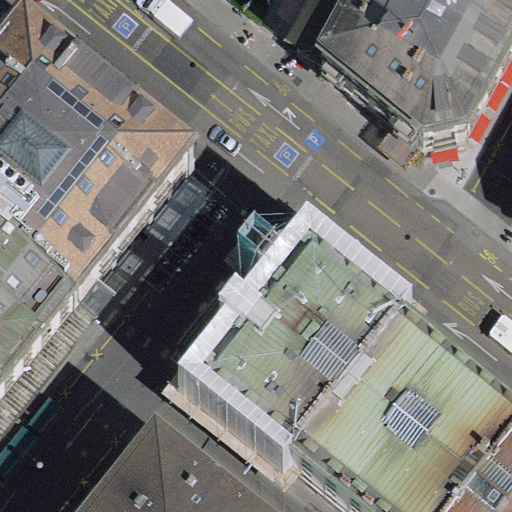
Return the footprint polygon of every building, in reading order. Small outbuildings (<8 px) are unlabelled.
[(511,0),(330,0),(300,55),(327,70),(324,77),(369,113),(426,159),(466,149),(511,64),(511,0)] [(0,253),(78,317),(115,270),(195,172),(118,109),(28,37),(0,71),(0,253)] [(0,411),(22,385),(78,317),(0,253),(0,411)] [(307,488),(412,357),(362,317),(304,271),(257,329),(199,402),(307,488)] [(477,408),(412,357),(307,488),(337,511),(500,511),(511,498),(511,436),(484,414),(477,408)] [(106,511),(230,511),(155,451),(106,511)] [(511,511),(511,498),(500,511),(511,511)]
